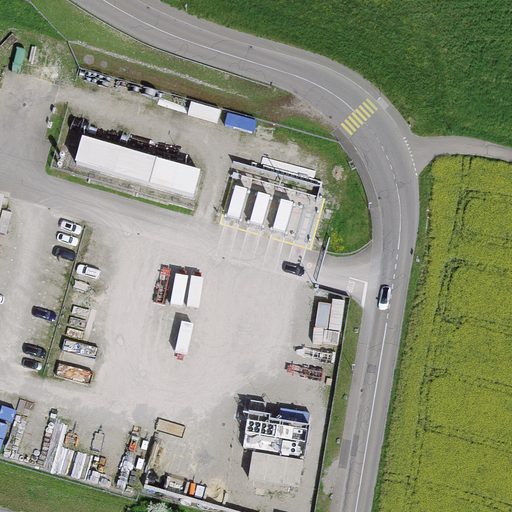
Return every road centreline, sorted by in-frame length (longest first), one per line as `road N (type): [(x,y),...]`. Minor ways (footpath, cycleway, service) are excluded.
road 1 (unknown): [(386,283),(0,177)]
road 2 (residential): [(379,150),(392,238),(347,511)]
road 3 (residential): [(94,0),(179,41),(327,88),(379,150)]
road 4 (residential): [(511,156),(449,145),(379,150)]
